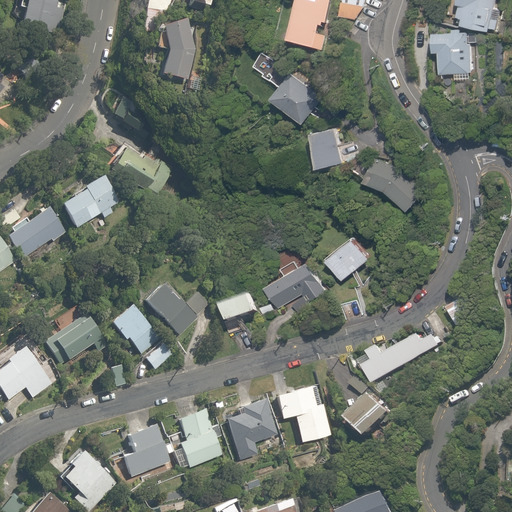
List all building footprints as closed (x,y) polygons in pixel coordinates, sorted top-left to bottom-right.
[(52,0),(21,0),(16,23),(58,34),(66,5),(52,2),(52,0)] [(332,0),(329,0),(296,0),(289,45),(323,51),(326,36),(318,34),(320,23),(327,24),(332,0)] [(364,0),(343,0),(340,15),(360,20),(364,0)] [(459,0),(457,16),(463,17),(461,25),(489,30),(493,0),(459,0)] [(192,50),(181,16),(153,23),(152,46),(165,49),(163,74),(183,80),(192,50)] [(466,77),(470,33),(432,29),(430,50),(442,51),(440,74),(466,77)] [(324,95),(292,73),(273,101),(306,123),(324,95)] [(337,127),(311,133),(319,167),(345,161),(337,127)] [(143,159),(118,146),(109,162),(116,166),(117,163),(147,180),(143,188),(153,194),(173,159),(150,146),(143,159)] [(396,165),(373,159),(367,183),(386,190),(407,210),(424,192),(396,165)] [(119,203),(103,177),(85,187),(87,190),(62,204),(77,228),(102,214),(104,219),(113,213),(110,208),(119,203)] [(8,237),(23,259),(51,239),(53,242),(67,232),(49,207),(29,222),(26,218),(11,229),(14,232),(8,237)] [(348,280),(377,259),(361,237),(332,259),(348,280)] [(0,272),(15,261),(0,239),(0,272)] [(330,292),(313,263),(270,288),(282,308),(306,294),(307,296),(294,305),(300,313),(313,305),(311,302),(330,292)] [(180,335),(197,318),(163,284),(146,301),(180,335)] [(209,303),(197,292),(186,304),(197,315),(209,303)] [(234,324),(263,315),(257,296),(228,305),(234,324)] [(159,339),(132,305),(111,323),(125,341),(128,338),(141,354),(159,339)] [(101,333),(87,313),(44,341),(60,365),(67,359),(68,360),(92,344),(98,352),(107,346),(99,335),(101,333)] [(372,383),(440,345),(434,334),(422,340),(418,333),(383,353),(378,345),(367,351),(372,359),(362,365),(372,383)] [(155,370),(173,354),(163,343),(146,359),(155,370)] [(51,383),(25,347),(7,360),(10,363),(0,369),(0,388),(8,400),(25,388),(33,398),(51,383)] [(126,384),(121,365),(110,368),(116,387),(126,384)] [(356,374),(349,382),(362,394),(369,386),(356,374)] [(299,442),(327,433),(318,402),(316,402),(311,384),(306,386),(305,384),(271,393),(279,417),(291,414),(299,442)] [(366,435),(389,412),(370,392),(346,416),(366,435)] [(275,433),(261,395),(236,404),(238,411),(222,416),(238,460),(256,453),(252,441),(275,433)] [(222,455),(205,409),(179,419),(187,441),(180,443),(189,468),(222,455)] [(131,477),(170,462),(156,425),(128,435),(135,453),(124,457),(131,477)] [(95,463),(84,451),(70,465),(71,465),(59,477),(77,495),(74,498),(87,511),(88,511),(117,483),(99,466),(101,465),(97,461),(95,463)] [(392,511),(383,490),(336,510),(336,511),(392,511)] [(69,511),(48,494),(32,511),(69,511)] [(0,511),(1,511),(24,511),(28,507),(13,495),(0,511)] [(241,511),(291,511),(285,495),(241,511)]
